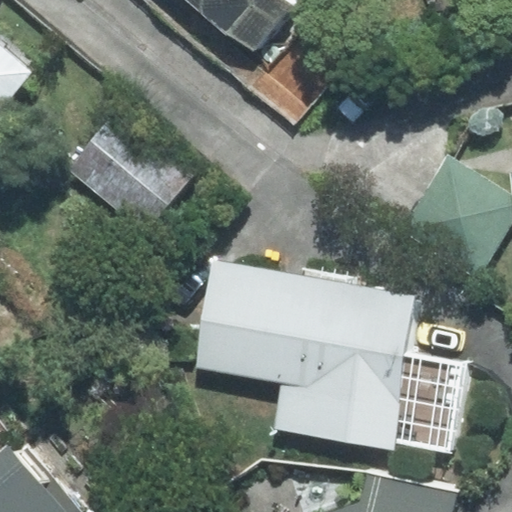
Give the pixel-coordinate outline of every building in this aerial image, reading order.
[(0,0),(0,126),(5,121),(57,64),(0,11),(0,0)] [(212,0),(270,47),(304,6),(302,0),(212,0)] [(206,175),(135,116),(85,176),(156,235),(206,175)] [(511,187),(460,155),(420,218),(494,264),(511,234),(511,187)] [(201,370),(303,382),(298,432),(415,446),(434,281),(317,268),(214,256),(201,370)] [(18,456),(0,435),(0,511),(91,511),(96,507),(35,440),(18,456)] [(372,498),(314,511),(466,511),(470,493),(375,479),(372,498)]
